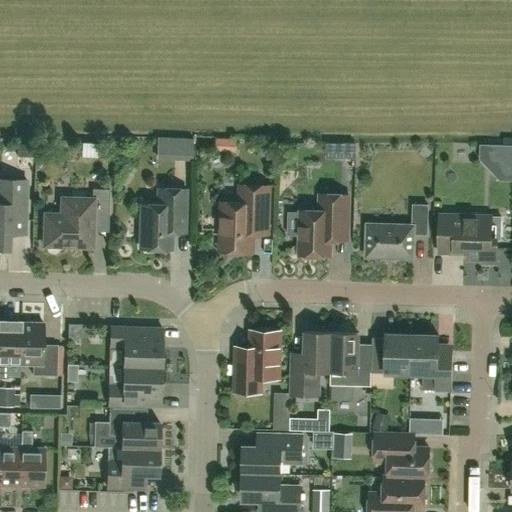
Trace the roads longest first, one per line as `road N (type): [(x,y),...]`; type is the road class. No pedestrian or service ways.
road 1 (unknown): [(0,6),(48,17),(511,10)]
road 2 (residential): [(204,322),(255,287),(487,298)]
road 3 (residential): [(204,322),(173,296),(146,287),(0,283)]
road 4 (residential): [(474,511),(487,298)]
road 5 (residential): [(206,511),(204,322)]
